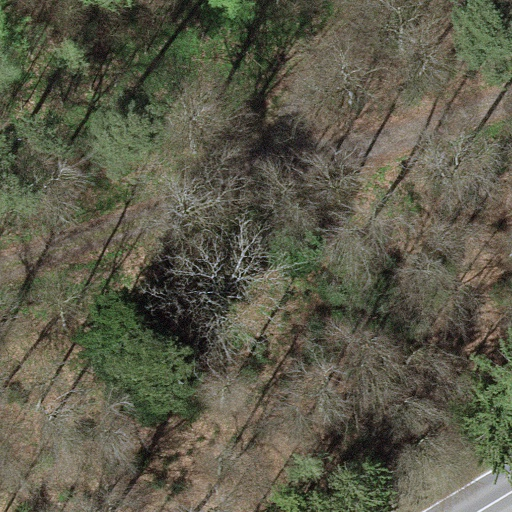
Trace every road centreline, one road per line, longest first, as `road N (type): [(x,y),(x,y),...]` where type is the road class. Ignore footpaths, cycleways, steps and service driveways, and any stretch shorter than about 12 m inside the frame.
road 1 (track): [(0,263),(511,90)]
road 2 (track): [(271,166),(392,0)]
